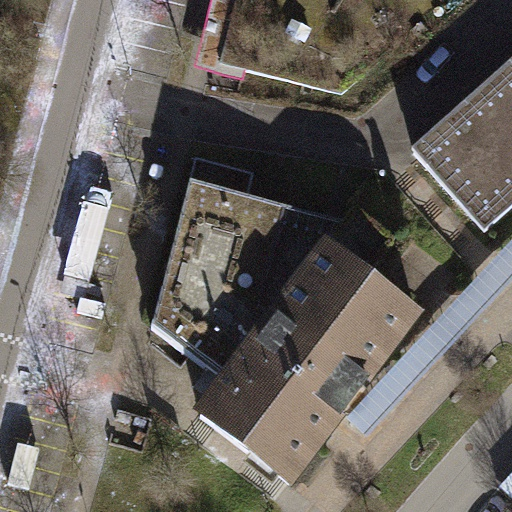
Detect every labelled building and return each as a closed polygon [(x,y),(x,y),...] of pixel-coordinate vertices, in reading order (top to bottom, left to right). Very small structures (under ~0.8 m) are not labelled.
[(212,0),(196,69),(219,74),(222,64),(238,0),(212,0)] [(342,95),(453,0),(238,0),(222,64),(342,95)] [(511,209),(511,63),(412,153),(485,233),(511,209)] [(254,177),(196,161),(153,330),(227,384),(202,418),(290,485),(417,315),(368,278),(395,242),(356,213),(347,225),(248,200),(254,177)] [(366,437),(511,279),(511,248),(350,423),(366,437)]
